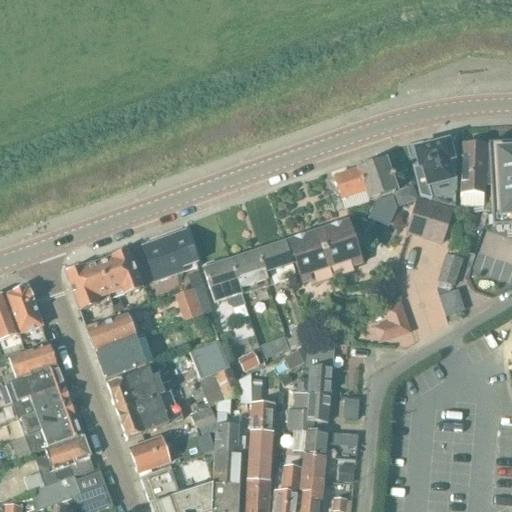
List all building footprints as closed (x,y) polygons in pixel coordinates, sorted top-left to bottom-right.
[(427,187),(453,179),(447,159),(453,157),(448,138),(414,149),(420,166),(412,168),(419,194),(431,199),(427,187)] [(511,146),(488,147),(488,150),(489,188),(492,231),(511,230),(511,146)] [(462,157),(460,202),(461,202),(461,197),(483,198),(483,203),(484,203),(483,188),(489,188),(488,150),(485,150),(485,148),(462,147),(462,157)] [(395,195),(384,163),(359,172),(366,195),(369,204),(395,195)] [(341,204),(366,195),(359,172),(333,181),(341,204)] [(412,189),(393,196),(398,210),(417,203),(412,189)] [(375,203),(368,219),(389,229),(397,211),(392,197),(375,203)] [(423,242),(434,206),(418,201),(407,236),(423,242)] [(452,212),(434,206),(423,242),(441,247),(452,212)] [(347,225),(318,235),(329,269),(342,265),(344,271),(361,266),(347,225)] [(329,269),(318,235),(288,244),(302,285),(318,279),(317,274),(329,269)] [(197,269),(189,245),(186,237),(160,246),(159,244),(142,249),(155,285),(171,279),(170,274),(194,265),(196,270),(197,269)] [(294,276),(291,264),(285,246),(257,255),(269,288),(290,282),(289,278),(294,276)] [(127,255),(96,266),(108,297),(122,292),(123,296),(140,290),(134,274),(127,255)] [(257,255),(230,263),(241,297),(269,288),(257,255)] [(461,263),(446,258),(438,283),(453,288),(461,263)] [(217,268),(203,272),(210,291),(216,305),(225,302),(227,308),(234,311),(245,308),(241,297),(230,263),(217,268)] [(96,266),(66,276),(79,313),(97,307),(95,301),(108,297),(96,266)] [(198,274),(186,279),(191,291),(202,287),(198,274)] [(5,298),(19,338),(42,330),(28,290),(5,298)] [(202,318),(193,291),(175,298),(184,325),(202,318)] [(197,298),(204,318),(212,315),(206,294),(197,298)] [(5,298),(0,300),(0,345),(19,338),(5,298)] [(388,325),(374,329),(379,345),(410,335),(400,307),(384,312),(388,325)] [(86,333),(96,358),(135,344),(126,318),(86,333)] [(309,371),(307,396),(329,398),(331,372),(322,371),(323,353),(324,346),(331,347),(331,349),(333,349),(348,350),(348,344),(347,344),(348,325),(330,333),(317,343),(306,348),(304,371),(309,371)] [(290,333),(297,352),(311,346),(304,327),(290,333)] [(284,339),(260,349),(265,361),(288,352),(284,339)] [(135,344),(96,358),(105,384),(145,369),(135,344)] [(217,344),(188,356),(199,383),(230,371),(220,345),(218,346),(217,344)] [(29,355),(0,365),(0,364),(0,372),(6,389),(17,385),(57,371),(48,348),(29,355)] [(253,355),(237,363),(242,375),(258,367),(253,355)] [(126,443),(168,428),(183,422),(179,413),(177,414),(170,394),(158,399),(155,390),(171,384),(164,367),(106,388),(126,443)] [(57,371),(17,385),(6,389),(5,389),(12,406),(63,388),(57,371)] [(230,372),(215,378),(224,402),(230,400),(240,396),(235,385),(230,372)] [(251,376),(235,385),(240,396),(240,406),(250,407),(252,407),(251,421),(250,432),(272,433),(274,408),(261,407),(262,390),(251,390),(251,376)] [(287,376),(278,382),(283,389),(292,384),(287,376)] [(215,378),(199,384),(209,410),(211,409),(217,407),(218,406),(225,403),(224,402),(215,378)] [(69,405),(63,388),(12,406),(18,423),(69,405)] [(307,396),(295,396),(294,414),(288,414),(287,431),(306,433),(306,428),(311,428),(312,424),(327,425),(329,398),(307,396)] [(344,401),(342,421),(357,423),(359,403),(344,401)] [(75,422),(69,405),(18,423),(24,440),(75,422)] [(211,409),(209,410),(191,417),(195,428),(199,440),(216,434),(216,427),(215,424),(216,423),(211,409)] [(75,422),(24,440),(30,457),(81,439),(75,422)] [(238,429),(218,427),(216,427),(216,434),(214,457),(230,458),(230,451),(240,452),(244,452),(244,440),(237,439),(238,429)] [(269,486),(272,433),(250,432),(247,485),(269,486)] [(303,457),(324,459),(326,446),(333,447),(333,436),(305,433),(305,434),(294,433),(292,452),(303,453),(303,457)] [(340,438),(339,449),(356,450),(356,439),(340,438)] [(0,508),(7,506),(26,498),(32,496),(35,494),(75,480),(94,473),(87,455),(81,439),(30,457),(31,458),(44,453),(47,459),(35,463),(39,472),(39,473),(41,478),(22,485),(21,484),(3,490),(0,491),(0,508)] [(129,451),(138,476),(168,465),(160,440),(129,451)] [(214,457),(214,462),(213,485),(212,488),(238,490),(240,452),(230,451),(230,458),(214,457)] [(321,495),(324,459),(303,457),(299,494),(321,495)] [(213,485),(214,462),(173,477),(170,469),(140,480),(149,505),(213,485)] [(338,468),(337,484),(352,485),(354,469),(338,468)] [(275,494),(273,511),(296,511),(300,471),(283,469),(281,495),(275,494)] [(105,511),(113,509),(100,475),(76,483),(81,498),(74,501),(78,511),(105,511)] [(35,511),(43,511),(74,501),(81,498),(76,483),(75,480),(35,494),(35,511)] [(149,505),(151,511),(211,511),(212,488),(213,485),(149,505)] [(247,485),(245,509),(267,511),(269,486),(247,485)] [(236,511),(237,510),(238,490),(212,488),(211,511),(236,511)] [(319,511),(321,495),(299,494),(297,511),(319,511)] [(333,502),(332,511),(344,511),(345,503),(333,502)]
